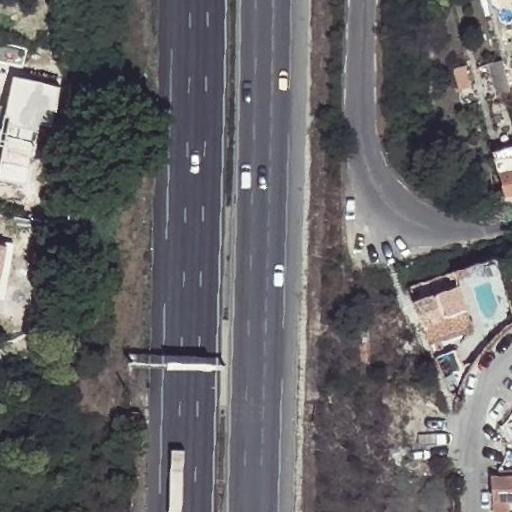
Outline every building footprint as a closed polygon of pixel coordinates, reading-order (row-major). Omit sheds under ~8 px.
[(508,86),(499,53),(485,57),(494,90),(508,86)] [(511,151),(494,156),(498,172),(511,168),(511,151)] [(511,168),(498,172),(504,194),(511,191),(511,168)] [(464,282),(503,269),(497,252),(458,264),(464,282)] [(434,293),(411,302),(427,341),(469,324),(454,285),(434,293)] [(465,380),(469,370),(439,370),(454,407),(455,407),(465,380)] [(511,474),(492,475),(492,498),(511,497),(511,474)]
